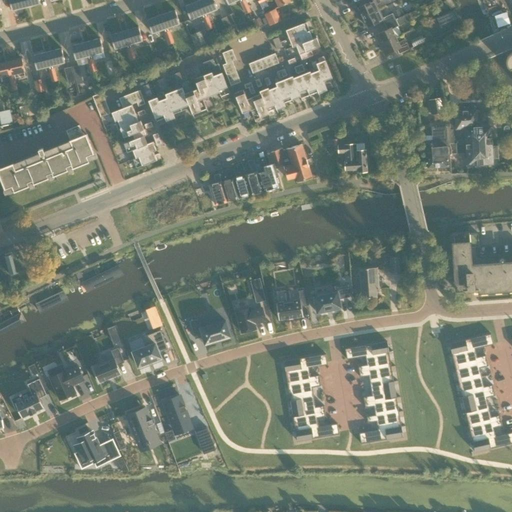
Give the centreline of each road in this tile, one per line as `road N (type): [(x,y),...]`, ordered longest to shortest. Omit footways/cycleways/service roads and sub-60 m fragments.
road 1 (tertiary): [(0,244),(371,94)]
road 2 (residential): [(0,444),(190,367),(331,329)]
road 3 (tertiary): [(437,302),(405,176),(371,94)]
road 4 (tertiary): [(371,94),(511,37)]
road 5 (residential): [(0,35),(135,0)]
